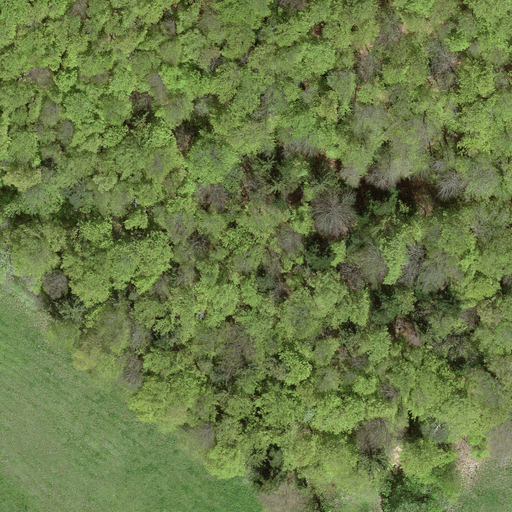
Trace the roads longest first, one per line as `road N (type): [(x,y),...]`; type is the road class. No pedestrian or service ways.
road 1 (track): [(0,51),(136,80),(311,150),(511,203)]
road 2 (track): [(0,294),(280,511)]
road 3 (track): [(511,64),(404,0)]
